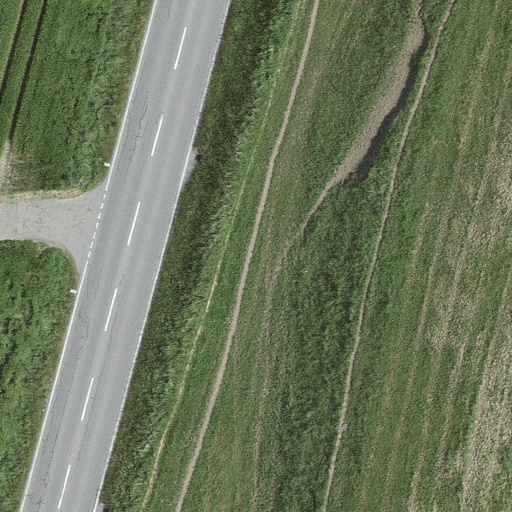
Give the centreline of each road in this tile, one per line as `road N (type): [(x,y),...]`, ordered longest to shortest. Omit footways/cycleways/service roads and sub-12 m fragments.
road 1 (secondary): [(129,239),(57,511)]
road 2 (secondary): [(192,0),(129,239)]
road 3 (residential): [(129,239),(0,223)]
